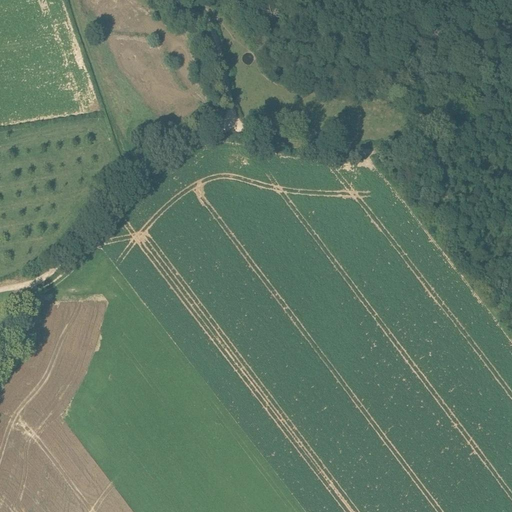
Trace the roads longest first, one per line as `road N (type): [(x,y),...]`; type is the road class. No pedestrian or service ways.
road 1 (unclassified): [(0,289),(54,268),(159,154),(236,127),(212,28),(166,0)]
road 2 (track): [(236,127),(290,143),(386,149),(457,123),(511,87)]
